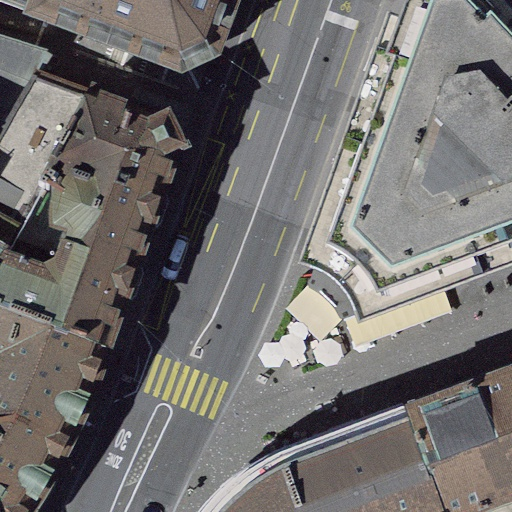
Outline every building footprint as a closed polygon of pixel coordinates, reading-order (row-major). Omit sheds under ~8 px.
[(62,0),(0,0),(0,17),(48,35),(62,0)] [(62,0),(48,35),(187,84),(226,66),(250,0),(62,0)] [(419,0),(413,21),(398,17),(354,144),(312,263),(326,268),(342,277),(354,290),(362,303),(367,321),(445,292),(467,284),(511,267),(511,2),(509,0),(419,0)] [(0,45),(0,141),(37,79),(45,60),(0,45)] [(0,316),(98,106),(37,79),(0,141),(0,316)] [(150,123),(98,106),(0,316),(96,356),(171,156),(186,144),(169,115),(150,123)] [(84,415),(96,356),(0,316),(0,511),(30,511),(44,492),(84,415)] [(490,511),(511,505),(511,357),(401,401),(440,511),(490,511)] [(440,511),(401,401),(332,423),(274,444),(222,478),(192,511),(440,511)]
